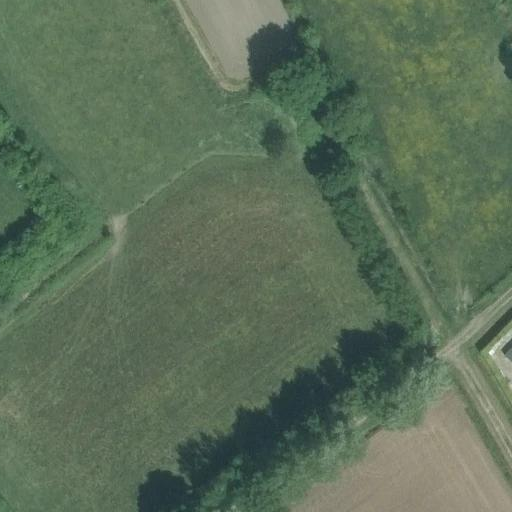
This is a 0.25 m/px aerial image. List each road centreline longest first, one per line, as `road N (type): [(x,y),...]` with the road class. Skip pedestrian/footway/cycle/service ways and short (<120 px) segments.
road 1 (track): [(452,352),(306,73),(234,90),(181,0)]
road 2 (track): [(242,511),(452,352)]
